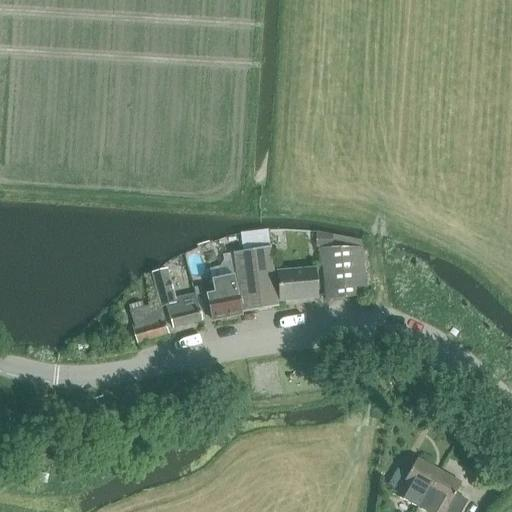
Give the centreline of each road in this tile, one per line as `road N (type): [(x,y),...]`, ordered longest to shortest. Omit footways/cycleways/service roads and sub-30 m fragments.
road 1 (tertiary): [(511,416),(448,354),(382,317),(106,374),(55,378),(0,365)]
road 2 (track): [(333,511),(359,455),(382,317)]
road 3 (track): [(384,192),(382,317)]
